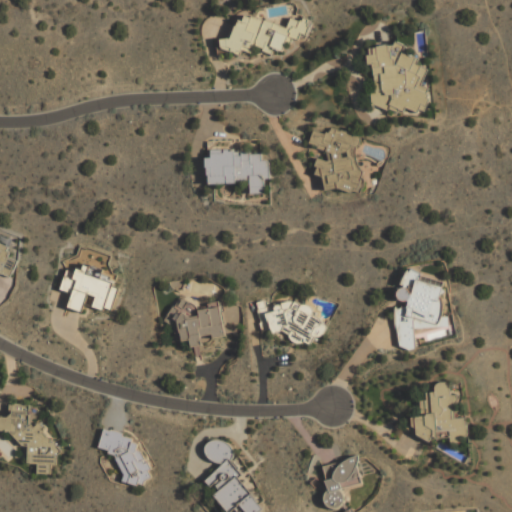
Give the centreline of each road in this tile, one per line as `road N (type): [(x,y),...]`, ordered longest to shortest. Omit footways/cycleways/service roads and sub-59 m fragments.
road 1 (residential): [(0,345),(66,378),(167,405),(239,414),(338,408)]
road 2 (residential): [(0,125),(144,98),(265,98)]
